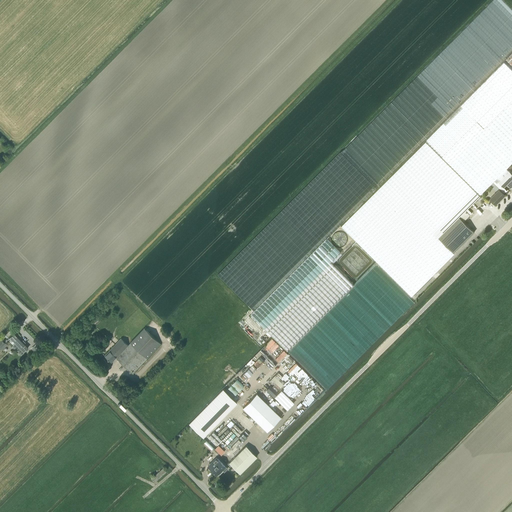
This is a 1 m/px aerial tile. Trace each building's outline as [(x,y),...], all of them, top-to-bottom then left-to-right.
[(438,237),(459,217),(475,201),(480,196),(494,181),(497,183),(498,182),(508,171),(507,169),(511,163),(511,70),(504,62),(341,226),(412,296),(454,253),(454,252),(438,237)] [(511,173),(509,170),(508,171),(498,182),(504,187),(507,184),(511,188),(511,187),(511,173)] [(499,190),(490,199),(496,204),(505,195),(499,190)] [(466,211),(459,217),(463,221),(470,215),(466,211)] [(459,217),(438,237),(454,252),(474,232),(463,221),(459,217)] [(340,252),(327,239),(326,238),(250,314),(287,351),(354,284),(331,262),(340,252)] [(121,338),(104,356),(111,362),(116,357),(132,373),(161,344),(144,327),(130,342),(128,345),(121,338)] [(23,352),(28,347),(25,344),(26,343),(23,339),(21,341),(14,333),(8,338),(14,344),(15,343),(23,352)] [(270,386),(267,389),(274,396),(278,393),(271,386),(270,385),(270,386)] [(222,388),(189,422),(199,432),(203,437),(237,402),(222,388)] [(281,390),(274,397),(287,410),(294,403),(281,390)] [(257,393),(242,407),(266,431),(281,417),(257,393)] [(232,460),(230,463),(240,473),(254,459),(243,449),(232,460)] [(214,462),(209,467),(216,475),(218,472),(219,473),(223,470),(224,471),(227,468),(225,466),(218,458),(216,460),(215,458),(213,460),(214,462)] [(163,468),(151,478),(154,482),(166,472),(163,468)]
